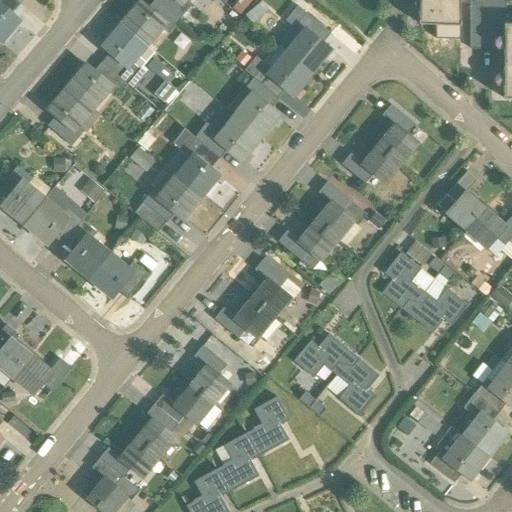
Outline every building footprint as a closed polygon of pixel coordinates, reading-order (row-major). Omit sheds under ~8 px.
[(0,0),(0,43),(19,21),(11,15),(19,5),(12,0),(0,0)] [(137,0),(118,23),(154,53),(169,36),(166,33),(179,19),(158,0),(153,0),(148,7),(139,0),(137,0)] [(158,0),(179,19),(190,6),(195,10),(202,0),(158,0)] [(239,0),(231,9),(239,16),(252,0),(239,0)] [(468,4),(468,0),(417,0),(417,24),(458,24),(458,4),(468,4)] [(468,0),(468,4),(468,23),(479,23),(479,0),(468,0)] [(491,0),(479,0),(479,23),(491,23),(491,0)] [(503,0),(491,0),(491,23),(502,23),(503,0)] [(276,45),(312,74),(332,50),(323,42),(330,34),(297,7),(285,21),(291,27),(276,45)] [(102,61),(125,82),(134,90),(145,75),(140,70),(154,53),(118,23),(97,47),(107,55),(102,61)] [(479,48),(479,23),(468,23),(467,48),(479,48)] [(491,48),(491,23),(479,23),(479,48),(491,48)] [(502,48),(502,23),(491,23),(491,48),(502,48)] [(511,23),(502,23),(502,48),(501,97),(511,97),(511,23)] [(182,59),(192,68),(207,50),(198,44),(193,50),(192,49),(182,59)] [(252,79),(276,98),(282,91),(291,99),(312,74),(276,45),(262,63),(255,57),(243,71),(252,79)] [(65,85),(99,116),(114,98),(113,97),(125,82),(102,61),(94,70),(84,62),(65,85)] [(226,110),(231,114),(260,138),(279,114),(270,106),(276,98),(252,79),(226,110)] [(165,81),(153,95),(163,104),(166,101),(169,104),(176,96),(173,93),(175,91),(165,81)] [(46,127),(70,146),(82,132),(85,134),(100,117),(99,116),(65,85),(43,110),(53,118),(46,127)] [(391,123),(375,142),(397,163),(415,142),(404,133),(412,123),(389,104),(380,115),(391,123)] [(205,124),(194,138),(217,158),(224,150),(240,163),(260,138),(231,114),(216,132),(205,124)] [(164,167),(201,196),(220,173),(211,165),(217,158),(194,138),(184,130),(172,144),(178,149),(164,167)] [(154,142),(145,134),(137,144),(146,152),(154,142)] [(339,163),(373,189),(380,180),(382,182),(397,163),(375,142),(359,161),(348,152),(339,163)] [(128,160),(149,176),(158,165),(137,148),(128,160)] [(53,174),(65,174),(64,160),(52,160),(53,174)] [(24,226),(51,191),(34,177),(32,179),(16,167),(0,186),(0,193),(7,199),(0,207),(24,226)] [(164,222),(171,215),(180,222),(201,196),(164,167),(150,184),(153,188),(141,203),(164,222)] [(443,213),(463,231),(483,209),(465,192),(475,180),(465,171),(436,204),(444,212),(443,213)] [(79,191),(93,203),(103,191),(89,180),(79,191)] [(327,201),(312,218),(338,240),(345,246),(360,229),(356,225),(365,214),(325,181),(316,192),(327,201)] [(61,243),(81,219),(86,213),(54,187),(51,191),(24,226),(46,244),(54,237),(61,243)] [(156,232),(164,222),(141,203),(133,212),(156,232)] [(483,209),(463,231),(485,250),(486,248),(494,255),(499,250),(511,234),(511,212),(501,225),(483,209)] [(366,221),(376,229),(384,219),(374,211),(366,221)] [(285,230),(276,241),(310,269),(317,261),(319,262),(338,240),(312,218),(295,239),(285,230)] [(65,260),(87,278),(110,251),(92,236),(96,232),(81,219),(61,243),(69,250),(65,260)] [(511,234),(499,250),(509,259),(511,255),(511,234)] [(417,264),(426,265),(432,257),(433,255),(413,240),(403,253),(417,264)] [(110,251),(87,278),(110,297),(116,289),(126,297),(146,273),(131,261),(128,266),(110,251)] [(419,268),(398,252),(382,273),(390,279),(379,292),(399,308),(406,300),(421,302),(427,294),(422,290),(410,281),(419,268)] [(426,265),(436,272),(442,265),(432,257),(426,265)] [(248,297),(273,318),(290,298),(291,299),(299,290),(261,258),(253,269),(263,278),(248,297)] [(442,265),(436,272),(446,281),(453,273),(442,265)] [(422,290),(432,278),(419,268),(410,281),(422,290)] [(317,284),(326,295),(343,279),(333,269),(317,284)] [(435,300),(445,288),(443,286),(446,281),(436,273),(432,278),(422,290),(427,294),(435,300)] [(488,294),(504,308),(511,298),(496,284),(488,294)] [(406,300),(399,308),(430,332),(441,319),(449,325),(466,304),(445,288),(435,300),(427,294),(421,302),(406,300)] [(244,328),(256,338),(273,318),(248,297),(232,316),(221,307),(212,318),(235,337),(244,328)] [(0,366),(12,377),(30,355),(10,339),(15,332),(4,323),(0,328),(0,366)] [(471,327),(467,334),(496,355),(501,349),(471,327)] [(357,358),(327,333),(316,346),(308,340),(292,360),(312,377),(322,365),(329,370),(336,362),(350,366),(357,358)] [(453,345),(466,355),(474,344),(461,334),(453,345)] [(511,342),(499,360),(511,370),(511,342)] [(186,384),(212,405),(230,383),(217,372),(224,364),(201,344),(192,356),(202,364),(186,384)] [(30,355),(12,377),(31,393),(40,382),(50,390),(69,366),(58,358),(48,370),(30,355)] [(336,362),(329,370),(335,375),(347,385),(337,397),(337,398),(357,415),(374,394),(366,388),(377,375),(357,358),(350,366),(336,362)] [(480,383),(473,392),(498,412),(503,403),(511,410),(511,370),(499,360),(491,370),(480,383)] [(491,370),(480,362),(470,375),(480,383),(491,370)] [(347,385),(335,375),(325,387),(337,397),(347,385)] [(160,393),(152,403),(185,431),(192,423),(195,426),(212,405),(186,384),(171,402),(160,393)] [(297,399),(307,408),(314,400),(304,391),(297,399)] [(459,433),(486,455),(504,432),(491,422),(498,412),(473,392),(462,407),(472,416),(459,433)] [(260,424),(245,432),(258,455),(287,439),(279,424),(287,419),(275,396),(252,409),(260,424)] [(314,400),(307,408),(318,416),(323,407),(314,400)] [(148,417),(134,436),(158,458),(176,437),(178,439),(185,431),(152,403),(144,413),(148,417)] [(407,415),(432,434),(439,424),(414,405),(407,415)] [(434,444),(438,448),(429,460),(427,463),(452,482),(460,472),(468,478),(486,455),(459,433),(447,427),(434,444)] [(222,465),(215,468),(228,491),(257,475),(249,460),(258,455),(245,432),(213,449),(222,465)] [(106,446),(98,457),(121,476),(128,468),(140,478),(144,474),(149,478),(162,462),(158,458),(134,436),(117,455),(106,446)] [(100,476),(83,497),(101,511),(126,511),(134,503),(134,500),(140,493),(138,492),(139,490),(121,476),(98,457),(90,467),(100,476)] [(184,505),(188,511),(226,511),(227,511),(219,496),(228,491),(215,468),(192,481),(200,495),(191,499),(192,501),(184,505)]
